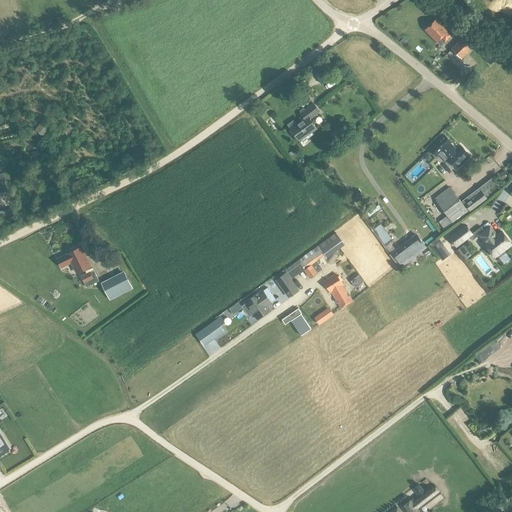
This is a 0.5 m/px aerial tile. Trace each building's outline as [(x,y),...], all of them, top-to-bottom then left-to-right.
[(440,46),(451,35),(436,19),(425,30),(440,46)] [(467,33),(462,38),(451,48),(462,59),(478,44),(477,43),(468,33),(467,33)] [(497,57),(487,46),(478,54),(484,61),(486,60),(490,65),(497,57)] [(300,113),(304,118),(290,129),(299,142),(317,129),(310,120),(321,112),(314,103),(300,113)] [(337,134),(333,137),(337,142),(350,132),(344,125),(335,132),(337,134)] [(443,150),(436,143),(429,150),(436,157),(441,152),(447,158),(447,159),(457,169),(471,156),(460,145),(456,150),(450,143),(443,150)] [(456,226),(502,190),(493,178),(461,202),(450,187),(435,199),(447,215),(439,221),(446,230),(454,223),(456,226)] [(381,224),(372,231),(385,247),(393,241),(381,224)] [(466,225),(449,238),(456,248),(470,237),(472,240),(478,236),(485,244),(484,244),(495,259),(498,257),(499,259),(499,258),(506,253),(505,251),(511,245),(511,244),(501,231),(497,234),(490,225),(484,230),(482,227),(472,234),(466,225)] [(345,245),(336,232),(318,246),(327,258),(345,245)] [(390,255),(399,266),(425,246),(417,235),(416,235),(414,235),(413,236),(413,238),(390,255)] [(441,259),(445,256),(439,247),(443,244),(438,238),(430,245),(441,259)] [(484,251),(476,239),(456,252),(464,264),(484,251)] [(77,273),(83,271),(91,267),(81,247),(67,254),(68,255),(57,260),(61,268),(72,263),(74,269),(75,269),(77,273)] [(299,260),(305,269),(317,261),(310,251),(299,260)] [(305,269),(304,270),(310,279),(323,269),(317,261),(305,269)] [(99,282),(93,268),(85,271),(86,274),(81,276),(85,287),(99,282)] [(276,279),(286,273),(284,270),(274,276),(276,279)] [(133,288),(124,272),(101,283),(110,300),(133,288)] [(287,272),(276,279),(276,280),(288,298),(299,290),(287,272)] [(337,273),(323,282),(331,293),(332,293),(341,308),(353,301),(343,286),(344,285),(337,273)] [(246,304),(242,307),(250,317),(254,314),(258,320),(271,310),(268,307),(272,303),(263,291),(263,290),(258,294),(258,293),(245,303),(246,304)] [(329,308),(315,318),(319,324),(334,314),(329,308)] [(288,316),(282,320),(285,324),(291,320),(301,314),(298,309),(288,316)] [(311,329),(301,314),(291,320),(301,336),(311,329)] [(221,318),(197,335),(205,345),(223,332),(220,327),(225,323),(221,318)] [(485,346),(474,354),(480,364),(492,355),(485,346)] [(0,454),(9,449),(0,434),(0,454)] [(414,498),(401,508),(404,511),(423,511),(421,509),(440,494),(433,484),(424,491),(424,490),(420,485),(414,490),(417,495),(418,496),(414,499),(414,498)] [(397,501),(400,505),(408,499),(405,495),(397,501)]
